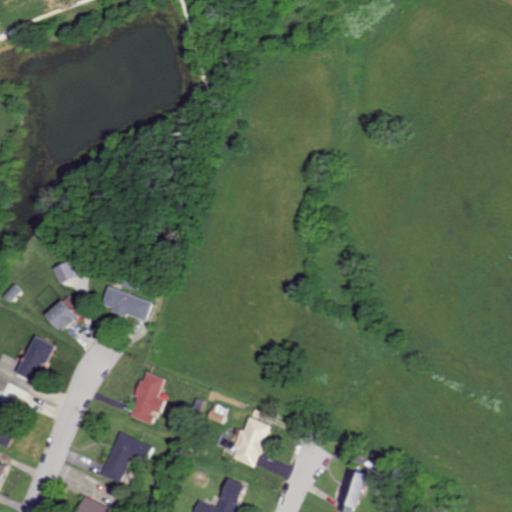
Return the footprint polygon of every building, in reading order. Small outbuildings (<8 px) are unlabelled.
[(55,267),(61,283),(76,277),(70,262),(55,267)] [(155,303),(112,286),(105,303),(115,307),(113,311),(129,317),(130,314),(149,321),(155,303)] [(48,314),(64,331),(80,316),(65,300),(48,314)] [(40,382),(57,344),(38,335),(21,373),(40,382)] [(167,378),(147,371),(131,416),(154,424),(158,413),(162,415),(167,400),(160,397),(167,378)] [(225,423),(231,408),(216,402),(210,418),(225,423)] [(0,442),(11,448),(19,430),(10,427),(15,417),(1,411),(0,414),(0,442)] [(276,425),(252,416),(235,457),(259,467),(276,425)] [(123,483),(133,458),(147,464),(155,446),(122,433),(104,475),(123,483)] [(0,486),(9,465),(0,460),(0,486)] [(348,511),(357,511),(370,474),(352,469),(340,509),(348,511)] [(238,511),(248,485),(230,479),(220,507),(201,500),(197,511),(238,511)] [(80,511),(112,511),(114,509),(88,496),(80,511)]
